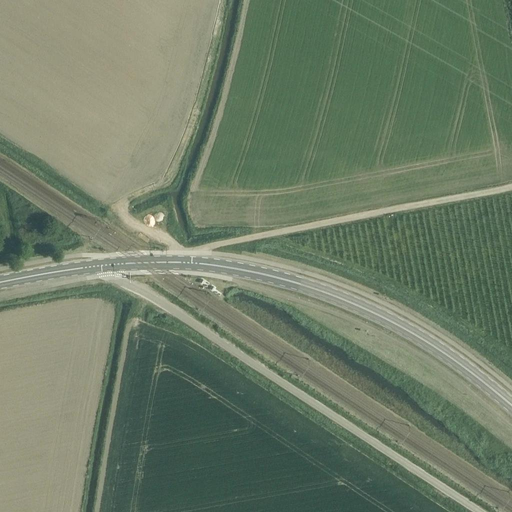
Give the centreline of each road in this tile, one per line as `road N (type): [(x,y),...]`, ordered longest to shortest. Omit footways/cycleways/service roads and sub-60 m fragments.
road 1 (unclassified): [(478,511),(110,275),(108,266)]
road 2 (primary): [(511,406),(402,327),(324,292),(218,266),(108,266)]
road 3 (track): [(188,273),(189,252),(511,186)]
